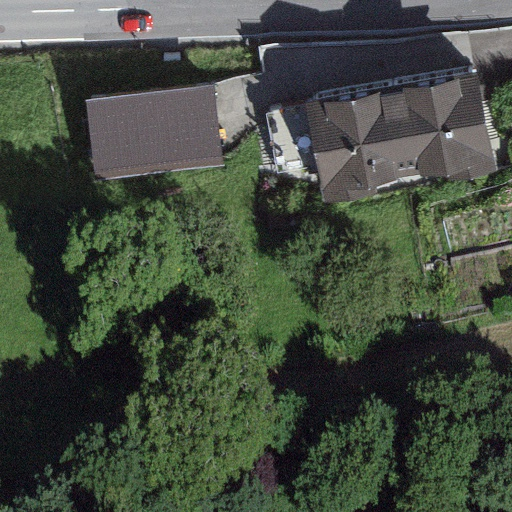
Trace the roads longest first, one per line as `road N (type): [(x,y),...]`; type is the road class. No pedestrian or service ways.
road 1 (tertiary): [(175,10),(372,0)]
road 2 (tertiary): [(0,17),(175,10)]
